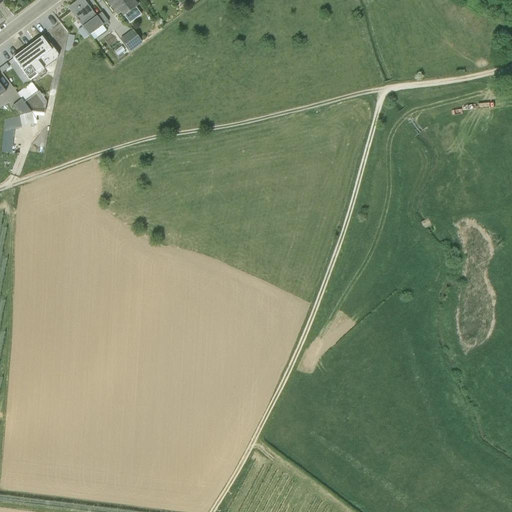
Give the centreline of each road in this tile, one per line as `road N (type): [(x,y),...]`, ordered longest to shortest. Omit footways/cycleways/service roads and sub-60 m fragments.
road 1 (track): [(210,511),(285,377),(349,210),(383,89)]
road 2 (track): [(0,190),(155,137),(383,89)]
road 3 (track): [(383,89),(511,64)]
